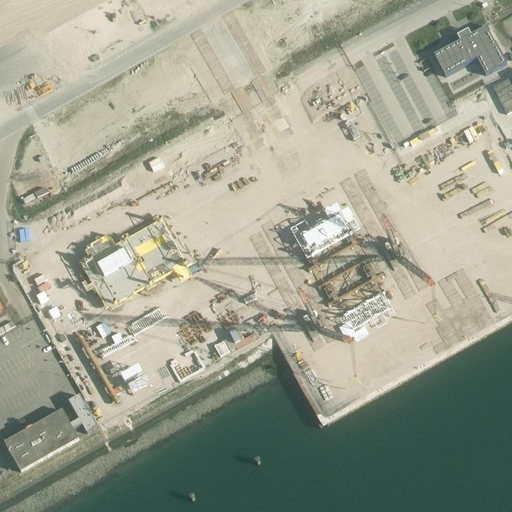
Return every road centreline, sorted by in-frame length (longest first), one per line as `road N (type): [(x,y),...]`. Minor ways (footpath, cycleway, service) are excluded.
road 1 (unclassified): [(0,256),(458,0)]
road 2 (unclassified): [(233,0),(0,132)]
